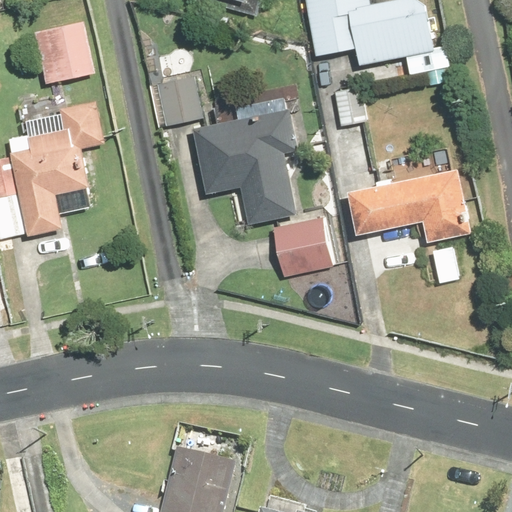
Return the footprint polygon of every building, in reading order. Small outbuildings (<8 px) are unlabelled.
[(263,19),(267,0),(229,0),(227,10),(263,19)] [(423,51),(441,47),(430,0),(310,0),(323,54),(362,45),(366,64),(423,51)] [(38,31),(49,82),(103,71),(92,20),(38,31)] [(190,46),(168,51),(173,76),(196,71),(190,46)] [(155,94),(162,128),(212,118),(202,72),(160,81),(163,92),(155,94)] [(0,196),(0,197),(0,196),(0,220),(3,239),(67,227),(63,202),(98,195),(88,144),(109,140),(102,101),(67,107),(63,87),(20,95),(27,138),(12,141),(15,157),(0,159),(0,196)] [(363,87),(338,91),(345,126),(370,121),(363,87)] [(238,106),(240,118),(198,126),(210,193),(246,186),(253,224),(303,215),(293,160),(310,157),(301,107),(292,109),(289,96),(238,106)] [(457,145),(428,151),(432,169),(461,163),(457,145)] [(355,191),(364,235),(431,221),(435,242),(479,232),(465,168),(355,191)] [(330,216),(276,226),(284,265),(337,255),(330,216)] [(229,511),(242,463),(182,448),(165,511),(229,511)] [(321,511),(322,508),(269,496),(265,511),(321,511)]
